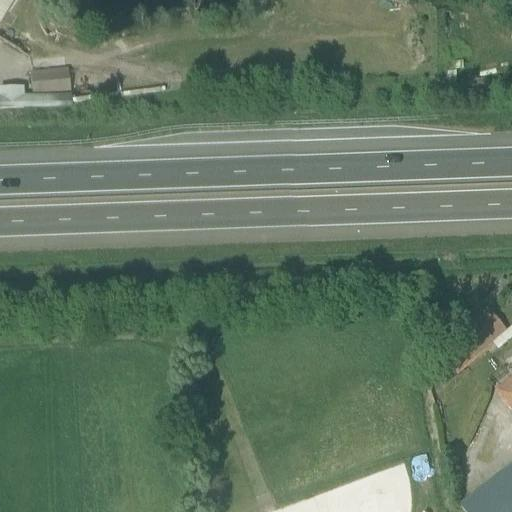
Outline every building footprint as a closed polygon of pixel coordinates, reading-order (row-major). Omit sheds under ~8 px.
[(0,0),(0,23),(14,0),(0,0)] [(31,74),(34,97),(68,94),(66,71),(31,74)] [(0,108),(17,108),(17,91),(0,91),(0,108)] [(442,347),(461,371),(508,331),(489,308),(442,347)] [(511,380),(497,393),(511,412),(511,380)] [(511,511),(511,466),(460,506),(464,511),(511,511)]
